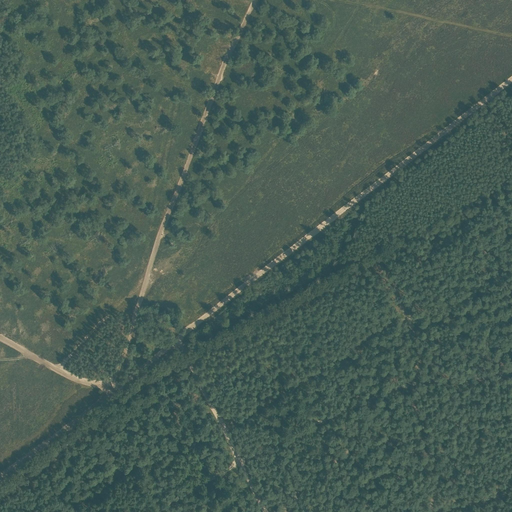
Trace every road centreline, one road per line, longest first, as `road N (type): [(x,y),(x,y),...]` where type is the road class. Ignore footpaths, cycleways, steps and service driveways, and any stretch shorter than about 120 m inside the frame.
road 1 (track): [(106,395),(511,79)]
road 2 (track): [(158,511),(239,462),(392,389),(511,373)]
road 3 (track): [(253,0),(136,312)]
road 4 (track): [(142,454),(219,423),(405,310)]
road 5 (track): [(379,251),(419,349),(414,395),(430,467),(428,511)]
road 6 (track): [(176,341),(265,511)]
road 7 (track): [(106,395),(0,477)]
